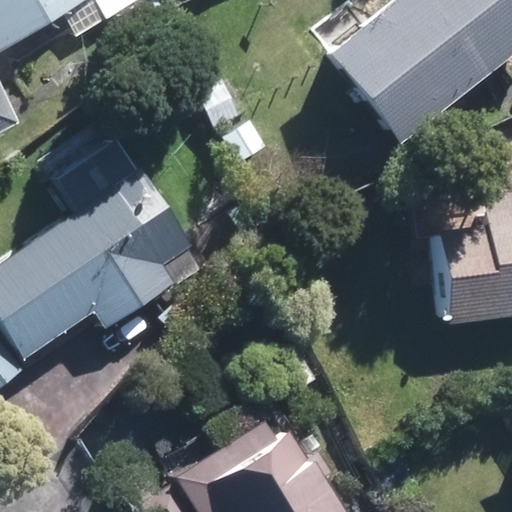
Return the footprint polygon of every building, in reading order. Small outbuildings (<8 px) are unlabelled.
[(0,0),(0,42),(51,14),(66,41),(140,0),(0,0)] [(386,142),(511,41),(511,0),(378,0),(313,52),(386,142)] [(243,112),(246,110),(211,49),(174,71),(208,131),(210,130),(243,112)] [(0,102),(0,124),(9,119),(0,102)] [(199,262),(186,244),(105,130),(41,175),(65,208),(0,253),(0,381),(24,364),(18,356),(82,311),(96,330),(164,281),(167,285),(199,262)] [(400,242),(429,240),(433,319),(511,315),(511,181),(476,183),(476,194),(398,198),(400,242)] [(115,511),(329,511),(267,408),(162,471),(166,477),(114,508),(115,511)]
